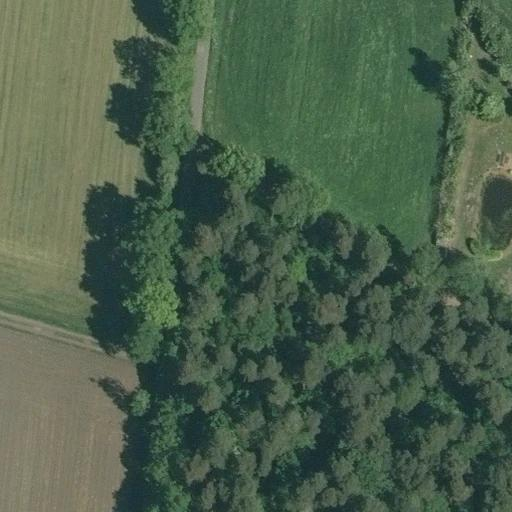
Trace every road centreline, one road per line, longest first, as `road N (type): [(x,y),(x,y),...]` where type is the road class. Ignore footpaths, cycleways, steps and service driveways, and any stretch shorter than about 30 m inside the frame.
road 1 (residential): [(154,511),(214,0)]
road 2 (track): [(197,143),(511,341)]
